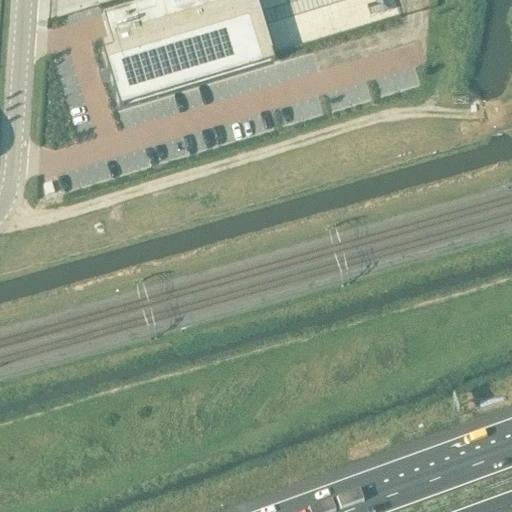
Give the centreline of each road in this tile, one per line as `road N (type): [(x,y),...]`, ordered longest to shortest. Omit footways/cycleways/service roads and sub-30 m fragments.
road 1 (track): [(0,217),(116,201),(369,121),(511,107)]
road 2 (unclassified): [(23,0),(9,191),(0,217)]
road 3 (motorway): [(511,451),(344,511)]
